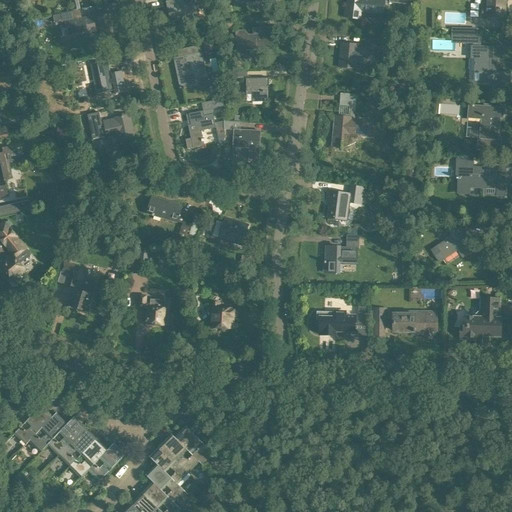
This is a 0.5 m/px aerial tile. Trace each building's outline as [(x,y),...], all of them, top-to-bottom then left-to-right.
[(70,0),(73,11),(79,9),(80,9),(77,0),(70,0)] [(175,0),(166,2),(170,23),(198,17),(194,0),(175,0)] [(371,0),(347,0),(346,8),(345,8),(344,18),(360,19),(361,12),(383,14),(384,0),(373,0),(374,0),(371,0)] [(482,17),(488,17),(488,18),(494,18),(494,17),(503,17),(503,0),(487,0),(487,4),(482,4),(482,12),(481,12),(481,14),(482,14),(482,17)] [(113,36),(108,13),(81,18),(79,9),(73,11),(59,13),(59,14),(53,15),(55,23),(61,21),(61,23),(64,22),(65,27),(61,28),(63,37),(67,36),(67,37),(100,30),(101,39),(113,36)] [(247,35),(245,30),(236,31),(237,55),(245,55),(246,55),(246,51),(261,50),(261,51),(272,50),(271,34),(275,34),(275,27),(252,28),(252,34),(247,35)] [(490,72),(490,59),(502,59),(503,47),(480,46),(481,36),(477,36),(461,36),(460,44),(472,44),(472,46),(471,58),(475,58),(474,72),(480,72),(479,82),(492,82),(492,86),(509,87),(509,73),(490,72)] [(366,49),(357,48),(357,45),(341,44),(339,68),(342,68),(342,69),(348,69),(348,68),(355,69),(356,62),(377,64),(380,39),(367,38),(366,49)] [(220,47),(219,41),(204,44),(206,52),(220,47)] [(199,86),(196,72),(205,70),(201,53),(174,59),(176,69),(177,76),(178,76),(180,90),(183,89),(184,90),(186,89),(199,86)] [(92,78),(94,85),(95,85),(97,94),(114,91),(115,94),(125,92),(121,72),(107,74),(105,62),(91,65),(94,77),(92,78)] [(268,102),(267,87),(269,87),(269,78),(246,78),(246,79),(246,94),(251,94),(251,102),(268,102)] [(21,90),(22,97),(33,95),(32,88),(21,90)] [(340,106),(355,107),(356,95),(341,94),(340,106)] [(33,95),(22,97),(23,105),(35,103),(33,95)] [(216,127),(215,123),(213,114),(214,109),(223,107),(222,99),(203,103),(205,111),(197,112),(189,114),(191,125),(188,126),(191,139),(185,140),(187,149),(193,148),(203,146),(202,142),(204,141),(203,139),(202,140),(200,130),(216,127)] [(498,139),(500,114),(503,115),(503,108),(491,107),(492,105),(483,104),(483,106),(469,105),(468,117),(467,127),(471,127),(470,138),(478,138),(477,149),(490,150),(491,139),(498,140),(498,139)] [(135,140),(130,115),(114,119),(114,120),(104,122),(104,123),(101,123),(99,113),(87,115),(89,122),(91,133),(92,139),(104,137),(104,135),(106,134),(107,139),(118,137),(119,143),(135,140)] [(374,142),(376,120),(347,118),(329,116),(329,117),(335,118),(332,145),(341,146),(340,149),(342,149),(342,148),(360,140),(361,136),(374,137),(373,142),(374,142)] [(224,130),(234,131),(233,147),(249,148),(249,159),(258,160),(258,164),(259,164),(260,131),(240,130),(241,122),(224,122),(224,130)] [(0,154),(0,166),(10,165),(19,163),(17,151),(12,152),(11,147),(0,149),(0,152),(0,154)] [(458,180),(458,193),(469,194),(469,187),(497,188),(497,194),(505,194),(505,166),(492,166),(492,169),(473,168),(474,160),(468,160),(458,159),(457,159),(456,179),(458,180)] [(10,165),(0,166),(0,202),(9,201),(5,181),(9,180),(7,174),(12,173),(10,165)] [(413,180),(413,170),(404,170),(404,180),(413,180)] [(327,218),(342,220),(345,203),(361,205),(363,187),(351,186),(350,194),(328,191),(326,200),(330,201),(327,218)] [(188,228),(192,215),(185,213),(181,212),(182,206),(151,197),(146,214),(177,222),(178,222),(182,223),(182,226),(181,228),(188,230),(188,228)] [(0,216),(17,213),(15,204),(0,207),(0,216)] [(225,218),(223,223),(216,221),(212,236),(219,238),(242,245),(248,225),(225,218)] [(27,249),(9,228),(4,222),(0,225),(0,238),(6,246),(8,244),(14,251),(11,254),(13,256),(0,266),(6,273),(5,275),(8,278),(10,278),(11,279),(23,269),(15,259),(27,249)] [(449,237),(449,238),(431,250),(439,262),(457,250),(461,257),(470,251),(468,247),(467,245),(466,245),(461,238),(462,224),(446,224),(446,232),(449,232),(449,237)] [(324,273),(339,274),(339,263),(357,264),(357,250),(359,250),(359,236),(347,236),(346,249),(340,249),(340,248),(326,247),(326,262),(324,262),(324,273)] [(206,248),(217,252),(220,244),(208,240),(206,248)] [(153,261),(154,251),(148,250),(148,249),(139,248),(138,260),(147,261),(147,260),(153,261)] [(140,275),(141,262),(132,261),(131,274),(140,275)] [(74,287),(77,276),(77,275),(78,270),(77,270),(77,267),(64,263),(62,271),(65,272),(62,283),(74,287)] [(248,274),(248,288),(261,287),(260,273),(248,274)] [(87,312),(92,295),(95,284),(94,282),(85,279),(83,280),(80,291),(75,290),(70,306),(68,306),(67,311),(74,313),(76,308),(87,312)] [(146,324),(154,324),(155,326),(160,326),(161,325),(163,325),(164,309),(163,309),(164,300),(150,299),(150,303),(145,303),(146,296),(139,295),(139,307),(147,308),(146,324)] [(501,318),(499,318),(499,300),(481,299),(481,311),(474,317),(465,317),(464,327),(461,327),(461,339),(476,340),(476,341),(483,341),(488,336),(500,337),(501,318)] [(211,327),(221,328),(222,330),(226,330),(227,328),(232,329),(233,317),(235,317),(237,316),(237,313),(236,311),(233,311),(233,309),(219,308),(220,304),(212,303),(211,327)] [(358,324),(367,324),(367,307),(358,307),(358,324)] [(374,336),(383,336),(383,322),(383,316),(383,312),(385,312),(385,309),(374,309),(374,336)] [(346,312),(335,312),(325,312),(316,311),(316,320),(320,320),(320,335),(335,335),(335,331),(354,332),(355,316),(345,316),(346,312)] [(436,331),(436,313),(404,313),(404,315),(393,315),(393,323),(393,330),(413,331),(413,332),(414,332),(414,334),(424,334),(424,339),(434,339),(434,331),(436,331)] [(53,416),(42,405),(7,442),(18,453),(21,449),(53,416)] [(53,416),(21,449),(32,460),(39,453),(68,424),(57,413),(53,416)] [(86,428),(75,417),(68,424),(39,453),(51,464),(86,428)] [(186,426),(175,438),(208,470),(211,474),(222,462),(186,426)] [(97,438),(86,428),(51,464),(62,475),(97,438)] [(171,434),(160,445),(197,481),(208,470),(175,438),(171,434)] [(97,438),(62,475),(73,486),(80,478),(109,449),(97,438)] [(109,449),(80,478),(91,489),(127,453),(116,442),(109,449)] [(160,445),(149,457),(156,464),(186,492),(197,481),(160,445)] [(249,460),(243,455),(238,460),(244,466),(249,460)] [(156,464),(146,475),(153,482),(182,510),(193,499),(186,492),(156,464)] [(153,482),(142,493),(161,511),(183,511),(182,510),(153,482)] [(161,511),(142,493),(131,504),(139,511),(161,511)] [(16,509),(21,503),(17,499),(11,505),(16,509)] [(34,503),(28,509),(31,511),(37,511),(40,510),(34,503)] [(232,507),(227,503),(223,507),(224,508),(227,511),(232,507)]
